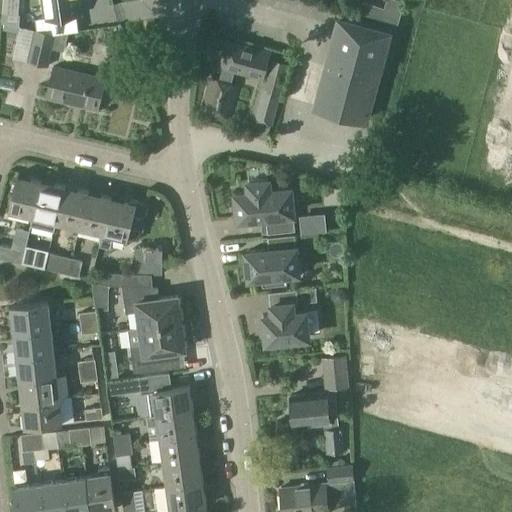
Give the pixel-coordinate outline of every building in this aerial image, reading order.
[(42,0),(45,16),(35,17),(37,29),(55,33),(78,30),(76,13),(80,13),(78,0),(42,0)] [(316,2),(306,0),(282,0),(281,7),(313,15),(316,2)] [(385,0),(380,19),(397,24),(404,0),(385,0)] [(485,0),(453,0),(451,16),(494,23),(498,2),(485,0)] [(419,1),(417,9),(428,12),(430,4),(419,1)] [(417,9),(415,17),(426,19),(428,12),(417,9)] [(340,16),(316,103),(366,117),(389,29),(340,16)] [(451,16),(447,36),(491,43),(494,23),(451,16)] [(37,29),(35,29),(28,60),(48,65),(55,33),(37,29)] [(447,36),(444,56),(487,63),(491,43),(447,36)] [(218,66),(262,78),(270,52),(225,39),(218,66)] [(409,41),(407,49),(418,51),(420,44),(409,41)] [(407,49),(405,57),(417,59),(418,51),(407,49)] [(444,56),(440,76),(483,84),(487,63),(444,56)] [(263,90),(254,119),(271,124),(279,95),(288,62),(287,61),(285,61),(272,57),(266,79),(263,90)] [(106,78),(54,66),(47,96),(99,108),(106,78)] [(212,79),(204,109),(230,116),(238,86),(232,84),(235,74),(221,71),(219,81),(212,79)] [(440,76),(437,96),(480,104),(483,84),(440,76)] [(400,80),(398,88),(409,91),(411,83),(400,80)] [(398,88),(396,96),(407,99),(409,91),(398,88)] [(437,96),(433,116),(476,124),(480,104),(437,96)] [(433,116),(429,136),(473,144),(476,124),(433,116)] [(380,118),(378,126),(390,129),(391,121),(380,118)] [(378,126),(377,134),(388,137),(390,129),(378,126)] [(429,136),(426,157),(469,165),(473,144),(429,136)] [(10,210),(33,216),(42,180),(18,174),(10,210)] [(237,214),(238,219),(266,216),(267,232),(295,229),(291,187),(270,189),(269,178),(248,181),(249,191),(235,192),(236,197),(233,197),(235,214),(237,214)] [(55,231),(57,222),(66,186),(42,180),(33,216),(31,225),(55,231)] [(81,228),(89,191),(66,186),(57,222),(81,228)] [(104,233),(113,197),(89,191),(81,228),(104,233)] [(113,197),(104,233),(101,246),(109,248),(112,235),(128,239),(128,237),(139,240),(148,203),(132,199),(131,202),(113,197)] [(324,213),(301,215),(303,232),(326,230),(324,213)] [(371,227),(360,269),(380,275),(392,232),(371,227)] [(392,232),(380,275),(400,280),(411,238),(392,232)] [(247,280),(263,278),(264,285),(286,283),(285,276),(302,274),(300,258),(297,258),(295,233),(268,236),(269,248),(246,251),(248,263),(245,264),(247,280)] [(411,238),(400,280),(420,285),(431,243),(411,238)] [(431,243),(420,285),(439,291),(451,248),(431,243)] [(2,244),(0,250),(0,257),(22,263),(25,250),(2,244)] [(25,250),(22,263),(35,266),(46,268),(50,252),(26,246),(25,250)] [(147,262),(147,247),(137,247),(137,273),(151,273),(163,274),(163,262),(147,262)] [(163,262),(163,248),(147,247),(147,262),(163,262)] [(451,248),(439,291),(459,296),(471,254),(451,248)] [(50,252),(46,268),(55,270),(59,254),(50,252)] [(471,254),(459,296),(480,302),(491,259),(471,254)] [(79,276),(83,260),(73,257),(69,273),(79,276)] [(511,264),(501,262),(490,304),(510,310),(511,303),(511,264)] [(137,273),(110,272),(110,285),(122,285),(126,312),(138,311),(140,327),(181,321),(177,294),(140,300),(137,273)] [(109,285),(91,281),(95,310),(96,310),(108,309),(109,285)] [(316,286),(296,288),(269,291),(270,305),(271,305),(272,314),(264,315),(264,319),(261,320),(263,336),(266,336),(266,341),(308,336),(306,310),(293,311),(292,302),(317,300),(316,286)] [(49,301),(11,306),(14,330),(52,325),(49,301)] [(95,310),(80,312),(81,322),(98,320),(96,310),(95,310)] [(101,344),(98,320),(81,322),(85,346),(101,344)] [(140,327),(128,329),(130,345),(134,371),(145,371),(164,368),(162,352),(185,348),(181,321),(140,327)] [(17,354),(54,350),(52,325),(14,330),(17,354)] [(20,378),(57,374),(54,350),(17,354),(20,378)] [(342,355),(322,357),(325,388),(346,386),(342,355)] [(80,371),(97,369),(95,359),(79,361),(80,371)] [(97,369),(80,371),(82,382),(98,379),(97,369)] [(139,376),(141,392),(144,391),(148,415),(152,414),(193,409),(190,385),(171,387),(168,372),(139,376)] [(57,374),(20,378),(23,402),(60,398),(57,374)] [(338,427),(334,390),(291,395),(291,398),(289,400),(290,407),(292,409),(293,423),(309,421),(310,425),(324,424),(327,451),(343,450),(341,427),(338,427)] [(25,426),(63,422),(60,398),(23,402),(25,426)] [(102,407),(85,409),(87,419),(103,417),(102,407)] [(148,415),(149,426),(158,425),(160,438),(197,433),(193,409),(152,414),(148,415)] [(90,426),(80,427),(82,445),(92,443),(90,426)] [(80,427),(69,429),(72,446),(82,445),(80,427)] [(32,434),(34,450),(43,449),(58,447),(56,431),(41,433),(32,434)] [(115,444),(132,442),(130,432),(121,434),(114,435),(115,444)] [(163,462),(200,457),(197,433),(160,438),(163,462)] [(24,451),(34,450),(32,434),(22,435),(24,451)] [(132,442),(115,444),(117,455),(133,453),(132,442)] [(200,457),(163,462),(167,486),(204,481),(200,457)] [(324,481),(281,486),(283,511),(325,511),(327,511),(326,504),(355,501),(351,463),(326,466),(328,487),(325,487),(324,481)] [(87,475),(92,511),(96,511),(116,509),(110,465),(99,466),(100,473),(87,475)] [(119,469),(120,479),(137,477),(135,466),(119,469)] [(373,471),(370,507),(386,508),(385,511),(408,511),(412,475),(373,471)] [(63,479),(67,511),(92,511),(87,475),(63,479)] [(412,475),(408,511),(447,511),(450,478),(412,475)] [(39,482),(42,511),(67,511),(63,479),(39,482)] [(167,486),(170,510),(207,504),(204,481),(167,486)] [(14,486),(18,511),(42,511),(39,482),(14,486)] [(467,483),(460,511),(499,511),(505,492),(467,483)] [(124,511),(137,511),(134,490),(122,492),(124,511)] [(511,511),(511,494),(505,492),(499,511),(511,511)]
